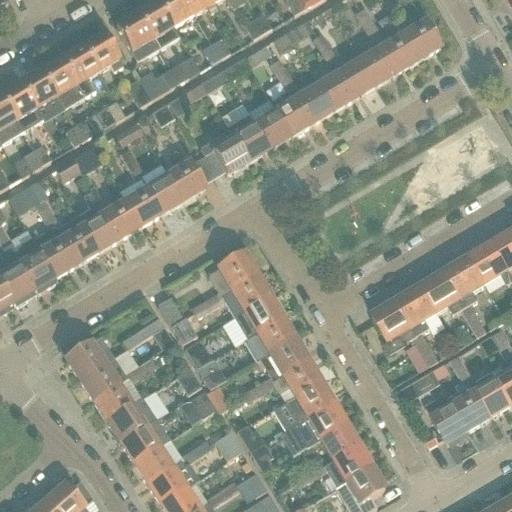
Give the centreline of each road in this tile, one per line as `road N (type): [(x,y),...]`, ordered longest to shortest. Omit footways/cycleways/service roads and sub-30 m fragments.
road 1 (residential): [(0,372),(36,341),(257,205)]
road 2 (residential): [(257,205),(494,66)]
road 3 (residential): [(432,507),(323,311)]
road 4 (residential): [(323,311),(511,199)]
road 5 (residential): [(323,311),(257,205)]
